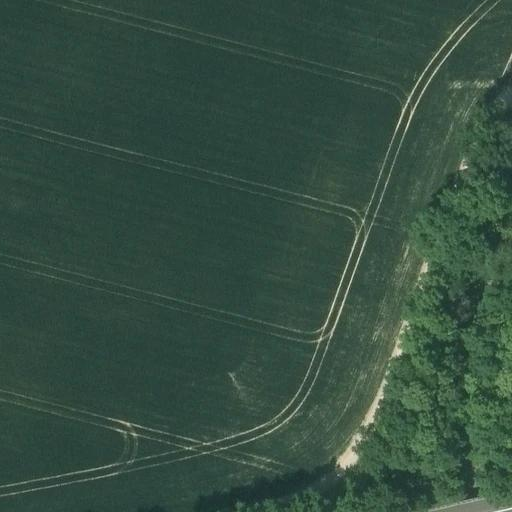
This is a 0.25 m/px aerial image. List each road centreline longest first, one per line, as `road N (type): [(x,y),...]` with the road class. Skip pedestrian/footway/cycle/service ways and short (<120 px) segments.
road 1 (track): [(511,95),(475,148),(364,435),(318,487),(261,511)]
road 2 (unclassified): [(474,511),(462,448),(464,355),(481,297),(511,240)]
